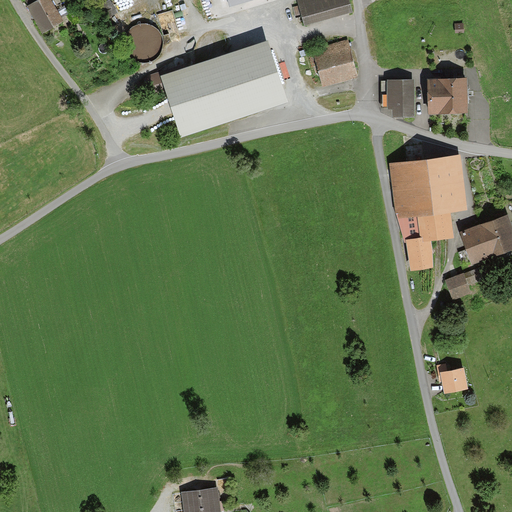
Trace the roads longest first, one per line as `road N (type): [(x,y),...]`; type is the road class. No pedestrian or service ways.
road 1 (residential): [(378,119),(310,123),(124,166),(0,242)]
road 2 (residential): [(378,119),(409,322),(457,511)]
road 3 (track): [(124,166),(14,0)]
road 4 (residential): [(511,156),(378,119)]
